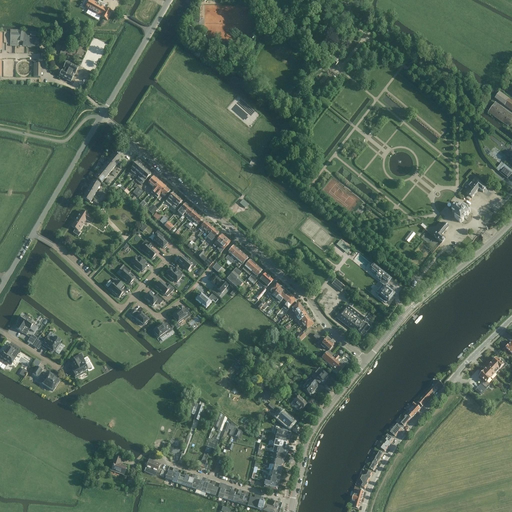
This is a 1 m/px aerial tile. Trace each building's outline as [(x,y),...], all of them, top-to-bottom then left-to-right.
[(112,12),(91,0),(90,0),(85,9),(86,9),(86,8),(107,21),(112,12)] [(203,28),(203,19),(200,18),(199,20),(198,19),(194,22),(194,25),(198,28),(199,27),(199,29),(200,29),(203,28)] [(23,38),(23,30),(10,30),(10,42),(10,43),(11,44),(12,45),(13,45),(15,45),(16,45),(17,44),(17,43),(17,41),(22,42),(22,41),(23,41),(22,46),(33,47),(33,46),(33,45),(34,46),(35,44),(36,44),(37,43),(37,42),(38,41),(37,40),(36,39),(35,39),(35,37),(39,37),(40,34),(31,33),(30,32),(30,31),(29,31),(29,32),(24,32),(23,38)] [(82,58),(85,50),(80,48),(79,50),(63,45),(61,53),(76,58),(77,56),(82,58)] [(338,63),(336,61),(331,56),(330,56),(329,57),(330,57),(328,59),(327,58),(326,59),(327,60),(335,67),(338,63)] [(73,73),(75,74),(78,68),(67,62),(64,68),(66,69),(65,72),(62,71),(59,76),(70,82),(73,77),(72,76),(73,73)] [(495,99),(505,106),(509,99),(500,92),(495,99)] [(508,127),(511,121),(511,114),(496,103),(488,113),(508,127)] [(115,154),(111,158),(118,163),(121,159),(115,154)] [(118,163),(111,158),(108,162),(114,167),(118,163)] [(114,167),(108,162),(105,166),(111,171),(114,167)] [(131,176),(140,165),(137,162),(131,169),(132,170),(129,175),(127,176),(128,177),(128,178),(129,179),(131,176)] [(144,169),(140,165),(131,176),(133,178),(137,174),(138,175),(144,169)] [(111,171),(105,166),(101,170),(108,175),(111,171)] [(507,179),(511,173),(511,171),(510,170),(509,171),(507,170),(506,170),(504,168),(500,173),(507,179)] [(147,172),(144,169),(138,175),(140,177),(136,181),(138,183),(147,172)] [(108,175),(101,170),(98,174),(105,179),(108,175)] [(151,175),(147,172),(138,183),(141,185),(145,181),(151,175)] [(105,179),(98,174),(95,178),(101,183),(105,179)] [(159,182),(158,181),(154,178),(153,178),(148,184),(154,189),(159,182)] [(93,181),(90,185),(98,190),(100,185),(93,181)] [(159,182),(154,189),(152,190),(150,192),(154,196),(163,185),(159,182)] [(475,186),(472,184),(469,187),(472,189),(470,193),(468,191),(466,194),(472,198),(479,190),(483,193),(486,189),(478,182),(475,186)] [(98,190),(90,185),(88,190),(95,194),(98,190)] [(166,188),(163,185),(154,196),(155,197),(157,199),(166,188)] [(170,191),(166,188),(157,199),(159,200),(162,196),(164,198),(170,191)] [(95,194),(88,190),(85,194),(93,199),(95,194)] [(94,200),(93,199),(85,194),(82,199),(90,203),(91,201),(96,203),(97,201),(94,200)] [(166,202),(170,206),(178,198),(173,194),(168,200),(166,202)] [(182,202),(178,198),(170,206),(175,210),(182,202)] [(243,200),(239,204),(245,208),(248,205),(243,200)] [(189,208),(185,204),(178,213),(182,217),(189,208)] [(152,215),(157,209),(152,205),(151,208),(149,207),(147,210),(152,215)] [(463,207),(463,208),(462,209),(458,205),(456,206),(452,210),(452,213),(456,216),(455,217),(462,223),(462,222),(464,219),(467,216),(469,213),(470,213),(463,207)] [(189,218),(194,212),(189,208),(182,217),(181,218),(179,220),(181,222),(183,220),(182,220),(184,217),(186,215),(189,218)] [(81,212),(77,219),(75,223),(74,222),(71,227),(76,229),(75,230),(73,233),(78,236),(80,234),(78,232),(78,231),(79,231),(86,220),(91,224),(93,220),(81,212)] [(198,216),(194,212),(189,218),(192,221),(188,225),(187,224),(186,226),(188,228),(198,216)] [(203,220),(198,216),(188,228),(189,229),(193,225),(192,224),(194,222),(198,225),(203,220)] [(164,225),(168,221),(164,217),(160,222),(164,225)] [(205,232),(210,226),(205,222),(200,228),(204,231),(202,233),(201,232),(199,235),(198,237),(199,238),(205,232)] [(442,227),(433,237),(442,243),(445,239),(441,236),(448,227),(442,222),(440,225),(442,227)] [(207,237),(214,230),(210,226),(205,232),(208,234),(206,236),(207,237)] [(219,234),(214,230),(207,237),(206,239),(206,240),(207,241),(209,239),(212,241),(213,239),(214,239),(219,234)] [(153,240),(163,249),(164,248),(164,249),(166,247),(166,246),(167,244),(162,239),(164,236),(158,231),(154,235),(156,237),(153,240)] [(409,242),(416,234),(412,231),(405,239),(409,242)] [(426,232),(423,238),(430,241),(433,236),(426,232)] [(217,245),(220,247),(226,240),(222,236),(213,246),(215,248),(217,245)] [(230,243),(226,240),(220,247),(222,249),(219,252),(221,254),(230,243)] [(336,245),(347,254),(351,249),(340,240),(336,245)] [(153,247),(147,242),(143,246),(145,248),(142,251),(146,255),(145,256),(148,258),(148,257),(152,260),(152,259),(153,260),(155,258),(154,257),(156,255),(150,250),(153,247)] [(225,259),(227,261),(237,250),(234,247),(228,253),(229,254),(225,259)] [(241,253),(237,250),(227,261),(230,263),(234,258),(235,259),(241,253)] [(244,256),(241,253),(235,259),(232,263),(236,266),(239,262),(244,256)] [(248,259),(244,256),(239,262),(236,266),(239,268),(241,265),(242,265),(248,259)] [(133,267),(140,273),(141,271),(142,272),(143,272),(145,270),(146,267),(144,265),(146,263),(141,258),(140,258),(139,257),(137,259),(136,258),(132,263),(134,265),(133,267)] [(193,269),(196,265),(191,260),(188,262),(183,257),(181,259),(180,258),(178,261),(179,261),(178,262),(188,271),(191,268),(193,269)] [(246,273),(254,264),(250,261),(244,267),(247,270),(245,272),(246,273)] [(390,279),(373,265),(373,264),(370,262),(369,262),(369,263),(368,264),(366,267),(365,268),(367,270),(368,271),(370,270),(370,269),(375,274),(374,275),(380,281),(382,282),(380,284),(382,285),(384,286),(386,284),(390,279)] [(221,268),(216,264),(212,268),(217,273),(221,268)] [(251,274),(257,267),(254,264),(246,273),(249,276),(251,273),(251,274)] [(127,283),(129,285),(130,284),(131,285),(133,283),(132,282),(134,280),(128,275),(130,272),(124,267),(120,272),(122,273),(119,276),(125,281),(124,282),(127,284),(127,283)] [(262,271),(257,267),(251,274),(253,275),(252,276),(251,276),(249,278),(254,282),(257,278),(256,278),(262,271)] [(174,271),(172,269),(170,272),(169,271),(170,270),(169,271),(168,270),(166,272),(167,273),(168,274),(166,276),(173,282),(175,281),(177,283),(181,278),(180,277),(182,275),(181,273),(176,268),(174,271)] [(236,269),(232,274),(226,280),(238,290),(243,284),(238,279),(242,274),(236,269)] [(226,280),(232,274),(229,271),(223,278),(226,280)] [(264,275),(261,279),(260,281),(259,280),(256,285),(259,287),(262,283),(265,286),(266,285),(268,287),(273,281),(268,276),(267,277),(264,275)] [(218,287),(217,288),(216,289),(221,294),(227,287),(215,276),(210,282),(215,286),(216,285),(218,287)] [(121,291),(122,290),(124,287),(118,282),(115,285),(114,285),(112,286),(111,285),(108,288),(112,292),(111,292),(116,297),(117,296),(119,298),(121,296),(122,297),(124,294),(121,291)] [(171,288),(168,285),(165,287),(160,282),(158,284),(157,284),(155,286),(156,287),(156,288),(156,289),(158,291),(159,290),(162,293),(161,293),(163,295),(164,295),(165,295),(167,297),(170,294),(174,290),(171,288)] [(271,298),(280,287),(276,283),(271,290),(270,289),(268,293),(270,296),(271,298)] [(392,293),(394,291),(386,284),(384,286),(382,285),(379,289),(376,293),(378,295),(377,296),(382,301),(386,304),(387,302),(388,303),(388,302),(394,295),(395,295),(394,294),(394,295),(392,293)] [(275,301),(284,290),(280,287),(271,298),(275,301)] [(258,301),(266,291),(263,289),(255,298),(258,301)] [(283,300),(288,294),(284,290),(275,301),(279,305),(283,300)] [(163,301),(156,296),(154,298),(149,294),(147,296),(146,295),(144,297),(145,298),(144,299),(153,306),(155,303),(157,304),(159,303),(160,304),(163,301)] [(208,300),(207,299),(201,294),(199,296),(197,297),(197,298),(196,300),(206,309),(211,303),(213,301),(215,303),(218,300),(212,295),(208,300)] [(292,297),(288,294),(283,300),(285,302),(284,303),(286,305),(292,297)] [(296,301),(292,297),(286,305),(288,306),(288,305),(291,307),(296,301)] [(292,311),(293,313),(301,307),(300,306),(300,305),(300,304),(299,304),(298,303),(294,306),(292,308),(293,310),(292,311)] [(363,337),(367,332),(370,328),(368,327),(370,324),(364,320),(365,319),(347,305),(337,319),(354,332),(353,334),(357,337),(359,334),(363,337)] [(296,317),(304,312),(304,311),(304,310),(303,309),(301,307),(293,313),(296,317)] [(191,315),(186,309),(183,311),(182,310),(176,314),(173,315),(174,316),(173,317),(174,319),(173,319),(175,322),(176,321),(177,323),(178,322),(179,323),(184,319),(185,320),(191,315)] [(148,319),(146,317),(145,318),(140,313),(139,314),(137,313),(137,312),(134,310),(130,315),(132,317),(133,317),(135,318),(135,319),(140,323),(139,324),(142,326),(142,325),(143,326),(145,324),(145,325),(147,323),(147,322),(148,320),(148,319)] [(306,313),(304,312),(296,317),(298,319),(299,318),(301,321),(307,316),(307,315),(307,314),(306,313)] [(32,321),(24,316),(23,318),(22,317),(21,317),(20,317),(19,319),(21,321),(17,326),(18,326),(16,329),(22,333),(26,335),(28,333),(28,332),(29,330),(30,330),(31,330),(32,328),(31,327),(33,324),(31,323),(32,321)] [(308,317),(307,316),(301,321),(302,323),(301,324),(303,326),(310,320),(309,318),(310,318),(309,317),(308,317)] [(312,322),(310,320),(303,326),(304,328),(305,327),(307,329),(314,324),(313,324),(313,323),(312,322)] [(166,335),(172,331),(167,324),(164,326),(163,324),(157,329),(156,328),(154,330),(154,331),(153,331),(155,334),(154,334),(156,337),(157,336),(158,338),(159,338),(160,338),(165,334),(166,335)] [(302,332),(295,339),(297,340),(299,343),(306,336),(304,334),(302,332)] [(46,338),(43,343),(46,345),(45,346),(50,349),(50,350),(49,351),(52,353),(52,352),(53,352),(54,351),(55,352),(61,344),(59,343),(61,341),(60,340),(60,339),(58,338),(57,339),(55,337),(54,339),(51,337),(49,335),(47,338),(46,338)] [(335,344),(331,341),(328,338),(322,344),(322,345),(321,346),(324,349),(326,348),(329,351),(333,347),(332,347),(335,344)] [(7,350),(6,350),(3,355),(1,354),(0,354),(0,356),(0,357),(0,356),(0,357),(1,358),(0,359),(0,362),(6,367),(9,363),(11,365),(15,360),(15,359),(18,354),(15,352),(15,351),(9,347),(7,350)] [(327,353),(322,359),(325,362),(323,364),(326,366),(328,364),(332,368),(330,370),(334,373),(337,376),(339,374),(339,373),(344,368),(349,361),(344,356),(340,360),(339,359),(339,358),(337,356),(337,357),(335,355),(334,356),(331,354),(328,352),(327,353)] [(70,364),(74,371),(75,373),(73,374),(75,379),(84,374),(84,373),(88,370),(85,365),(86,364),(81,355),(74,359),(75,362),(70,364)] [(497,359),(492,363),(500,370),(504,366),(506,368),(509,366),(504,361),(502,364),(497,359)] [(492,363),(488,368),(495,375),(500,370),(492,363)] [(42,371),(37,367),(32,374),(37,378),(42,371)] [(491,379),(495,375),(488,368),(484,372),(491,379)] [(318,369),(311,377),(312,379),(317,383),(319,385),(322,382),(323,382),(323,381),(324,380),(327,377),(320,370),(318,369)] [(491,379),(484,372),(480,377),(487,384),(491,379)] [(48,373),(41,384),(53,391),(60,381),(48,373)] [(305,384),(306,385),(315,393),(317,390),(316,390),(318,387),(310,380),(309,380),(305,384)] [(414,403),(420,409),(443,385),(437,380),(425,393),(427,395),(425,398),(423,396),(418,401),(417,400),(414,403)] [(481,395),(487,388),(482,383),(475,390),(481,395)] [(313,395),(315,393),(306,385),(305,384),(301,389),(302,390),(310,397),(312,394),(313,395)] [(266,387),(257,396),(264,403),(273,394),(266,387)] [(298,397),(296,400),(293,403),(299,408),(297,410),(300,412),(302,410),(307,404),(298,397)] [(195,415),(198,404),(192,402),(189,413),(195,415)] [(409,412),(412,415),(414,417),(420,409),(414,403),(413,405),(410,410),(410,411),(409,412)] [(204,407),(199,405),(194,419),(199,421),(204,407)] [(280,411),(274,417),(289,429),(294,423),(280,411)] [(410,418),(412,415),(409,412),(406,415),(404,414),(403,415),(405,417),(404,418),(405,419),(401,424),(404,427),(411,420),(410,418)] [(218,428),(222,418),(217,416),(213,427),(218,428)] [(390,432),(391,433),(395,437),(396,437),(402,430),(404,427),(399,422),(390,432)] [(226,437),(230,425),(225,423),(221,435),(226,437)] [(291,433),(287,432),(287,430),(284,430),(284,431),(281,430),(282,428),(277,427),(276,429),(275,429),(274,435),(276,435),(290,439),(291,433)] [(389,437),(390,435),(387,434),(385,437),(388,438),(386,441),(387,441),(381,449),(382,449),(385,451),(385,452),(394,440),(393,440),(389,437)] [(288,444),(290,439),(276,435),(275,441),(276,442),(288,444)] [(287,450),(288,444),(276,442),(275,448),(276,448),(287,450)] [(173,449),(180,452),(182,448),(170,443),(167,450),(172,452),(173,449)] [(285,456),(287,450),(276,448),(274,453),(285,456)] [(383,455),(379,453),(379,452),(375,459),(373,462),(369,469),(373,471),(383,455)] [(284,462),(285,456),(274,453),(273,459),(284,462)] [(121,460),(121,459),(115,457),(113,463),(114,463),(113,467),(112,467),(111,470),(111,471),(123,475),(126,467),(120,465),(120,462),(121,460)] [(283,468),(284,462),(273,459),(271,465),(283,468)] [(160,465),(149,460),(144,473),(155,477),(160,465)] [(281,474),(283,468),(271,465),(270,465),(269,471),(270,471),(281,474)] [(172,482),(174,473),(174,471),(176,472),(177,470),(177,469),(174,468),(172,473),(167,471),(164,479),(167,480),(172,482)] [(177,483),(179,475),(180,474),(177,473),(178,470),(177,470),(176,472),(174,471),(174,473),(172,482),(177,483)] [(281,474),(270,471),(269,475),(271,475),(270,477),(280,479),(281,474)] [(361,478),(368,482),(372,474),(368,472),(365,478),(361,477),(361,478)] [(191,488),(194,480),(193,480),(194,478),(196,478),(197,476),(195,475),(194,476),(193,475),(192,479),(189,478),(186,487),(191,488)] [(280,479),(270,477),(268,477),(267,482),(279,485),(280,479)] [(200,495),(204,483),(202,483),(203,481),(205,481),(206,479),(203,478),(201,482),(199,481),(196,490),(195,493),(200,495)] [(368,482),(361,478),(360,480),(363,481),(360,488),(364,490),(368,482)] [(206,493),(208,485),(209,482),(207,481),(208,480),(206,479),(205,481),(203,481),(202,483),(204,483),(200,495),(204,497),(206,493)] [(262,487),(277,491),(279,485),(267,482),(263,481),(262,487)] [(223,499),(227,486),(226,485),(224,490),(222,489),(224,485),(220,484),(218,488),(219,489),(219,491),(217,491),(215,497),(223,499)] [(228,501),(231,488),(228,487),(228,486),(227,486),(223,499),(228,501)] [(237,504),(240,493),(241,491),(239,490),(237,495),(235,495),(232,502),(237,504)] [(511,490),(492,496),(494,502),(511,497),(511,490)] [(363,492),(359,491),(357,496),(354,495),(353,498),(361,501),(363,492)] [(242,505),(246,492),(245,492),(244,494),(243,494),(240,493),(237,504),(242,505)] [(256,495),(256,496),(255,495),(255,496),(254,499),(250,498),(247,507),(257,510),(261,497),(256,495)] [(264,498),(261,497),(257,510),(262,511),(265,503),(263,502),(264,498)] [(359,509),(361,501),(353,498),(352,502),(355,502),(354,508),(359,509)] [(279,511),(282,505),(274,502),(273,506),(272,508),(265,506),(263,511),(264,511),(279,511)]
